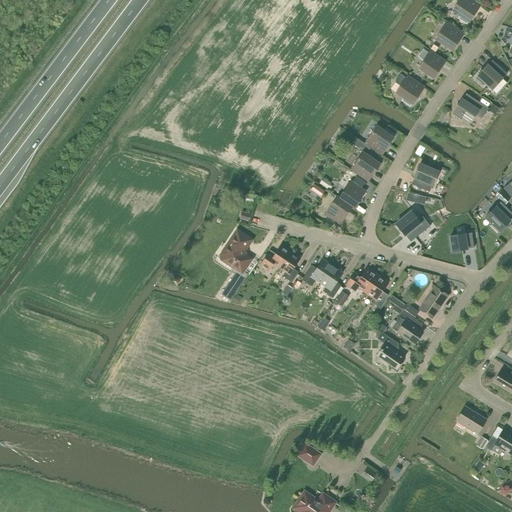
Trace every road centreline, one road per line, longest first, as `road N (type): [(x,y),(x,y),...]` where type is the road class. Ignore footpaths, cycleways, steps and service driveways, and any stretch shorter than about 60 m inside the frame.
road 1 (residential): [(510,0),(394,171),(363,248)]
road 2 (trunk): [(0,185),(139,0)]
road 3 (residential): [(363,453),(482,280)]
road 4 (trunk): [(108,0),(0,143)]
road 5 (residential): [(511,412),(466,383),(511,322)]
road 6 (residential): [(482,280),(363,248)]
